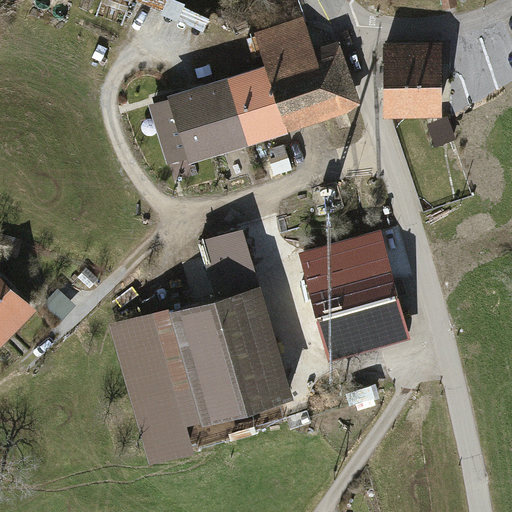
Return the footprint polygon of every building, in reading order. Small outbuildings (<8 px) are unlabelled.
[(456,0),(440,0),(442,9),(457,6),(456,0)] [(360,100),(338,36),(314,44),(304,13),(252,30),(264,62),(285,130),(347,109),(360,100)] [(439,42),(381,42),(382,110),(439,109),(439,42)] [(285,130),(264,62),(227,74),(248,141),(285,130)] [(248,141),(227,74),(188,86),(210,154),(248,141)] [(210,154),(188,86),(165,93),(166,97),(148,103),(166,162),(185,157),(186,161),(210,154)] [(279,256),(292,253),(284,212),(271,214),(279,256)] [(243,225),(196,239),(212,291),(107,323),(149,465),(194,451),(185,421),(200,417),(201,421),(294,394),(243,225)] [(376,254),(298,273),(319,362),(397,343),(376,254)] [(0,291),(0,333),(21,313),(0,291)]
